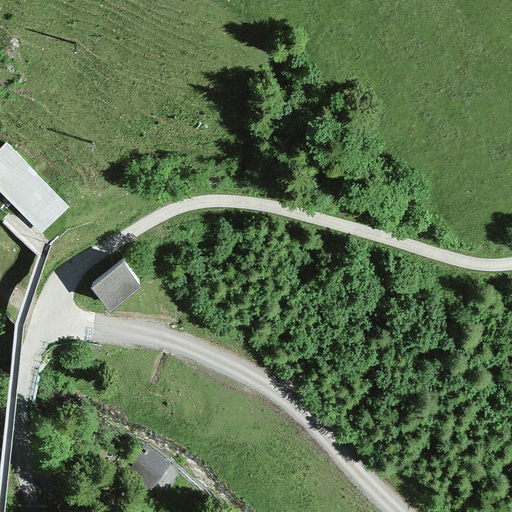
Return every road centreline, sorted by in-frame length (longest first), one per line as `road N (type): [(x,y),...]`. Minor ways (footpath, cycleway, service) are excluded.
road 1 (track): [(511,266),(477,267),(218,201),(145,223),(65,281),(36,325)]
road 2 (track): [(388,511),(234,366),(147,333),(65,317),(36,325)]
